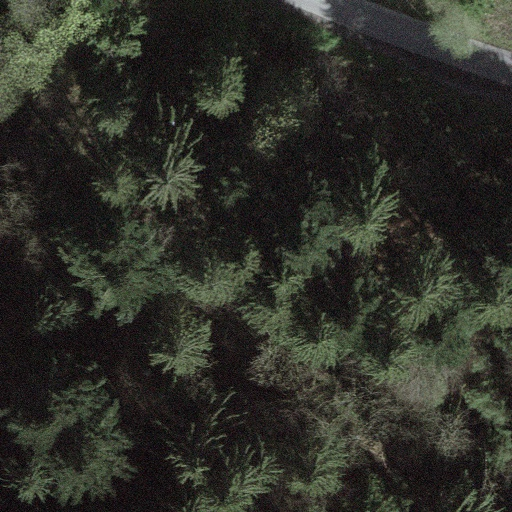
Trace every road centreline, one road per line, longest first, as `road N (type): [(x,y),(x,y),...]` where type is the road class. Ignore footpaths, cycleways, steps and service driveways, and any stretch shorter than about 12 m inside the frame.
road 1 (unclassified): [(320,0),(511,71)]
road 2 (track): [(399,29),(511,116)]
